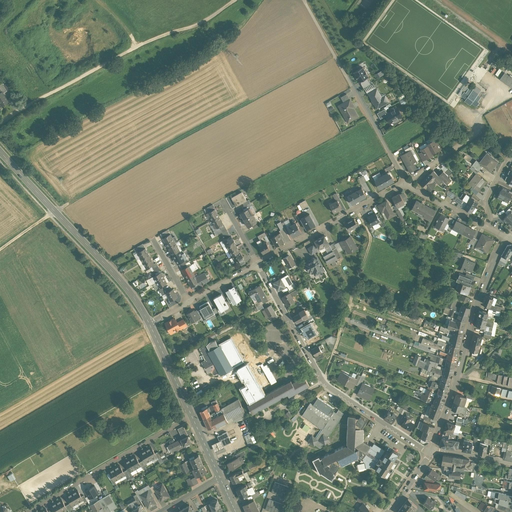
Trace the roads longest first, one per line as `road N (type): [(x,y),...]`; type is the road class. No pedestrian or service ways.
road 1 (track): [(59,215),(121,172),(334,56)]
road 2 (residential): [(431,450),(322,381),(256,264)]
road 3 (secondary): [(148,323),(135,298),(0,149)]
road 4 (residential): [(431,450),(477,303),(507,239)]
road 5 (residential): [(192,416),(31,510)]
road 6 (track): [(323,382),(370,242),(356,209)]
road 7 (track): [(151,327),(0,412)]
road 8 (residential): [(256,264),(405,180)]
